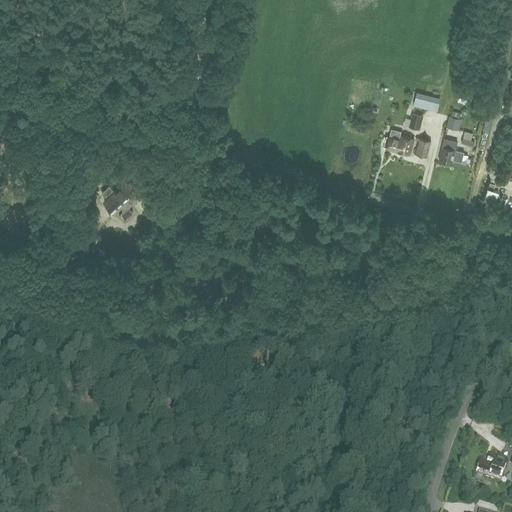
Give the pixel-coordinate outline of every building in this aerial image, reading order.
[(253,85),(267,85),(268,69),(245,68),(245,84),(246,84),(247,73),(253,73),(253,85)] [(285,101),(277,100),(278,95),(270,93),(269,97),(257,95),(255,104),(284,109),(285,101)] [(413,104),(437,110),(440,99),(416,93),(413,104)] [(462,111),(452,109),(450,116),(449,116),(446,126),(458,129),(461,119),(462,111)] [(412,113),(409,127),(418,129),(422,116),(412,113)] [(470,123),(468,134),(478,136),(481,125),(470,123)] [(386,136),(383,146),(387,147),(386,149),(396,151),(396,150),(409,154),(413,139),(400,135),(400,132),(391,129),(390,135),(389,137),(386,136)] [(431,141),(419,138),(415,153),(427,157),(431,141)] [(474,141),(462,138),(461,143),(473,146),(474,141)] [(444,139),(439,160),(453,163),(453,160),(462,162),(464,152),(456,150),(458,142),(444,139)] [(126,182),(114,191),(109,186),(102,192),(107,198),(104,201),(115,214),(119,211),(125,218),(132,212),(128,207),(139,197),(139,192),(131,182),(126,182)] [(92,236),(90,248),(98,249),(100,238),(92,236)] [(72,239),(56,247),(60,255),(76,248),(72,239)] [(481,460),(476,474),(500,482),(507,461),(490,455),(487,462),(481,460)]
